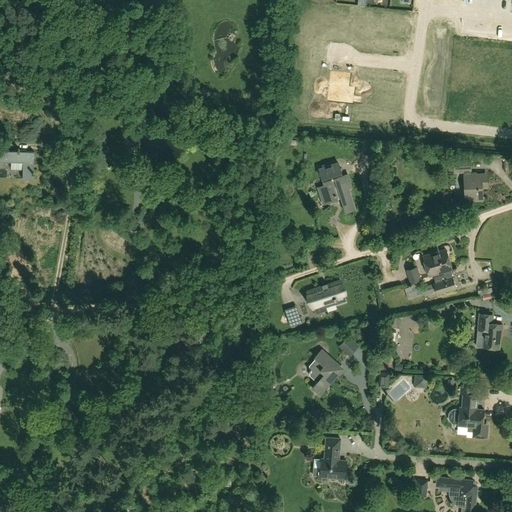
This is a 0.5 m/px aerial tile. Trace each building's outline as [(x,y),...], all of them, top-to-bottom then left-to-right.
[(363,32),(365,18),(342,15),(340,38),(355,40),(355,31),(363,32)] [(385,50),(388,25),(375,24),(376,21),(365,20),(362,40),(372,41),(371,50),(380,51),(380,50),(385,50)] [(407,39),(409,27),(388,25),(385,50),(390,51),(390,52),(398,53),(400,38),(407,39)] [(467,68),(470,41),(458,39),(456,62),(463,63),(463,67),(467,68)] [(479,64),(481,42),(470,41),(467,68),(471,68),(471,63),(479,64)] [(490,70),(492,43),(481,42),(479,64),(486,65),(486,70),(490,70)] [(502,67),(504,44),(492,43),(490,70),(494,71),(494,66),(502,67)] [(320,87),(323,62),(306,60),(303,85),(320,87)] [(334,74),(331,100),(352,102),(353,89),(346,89),(347,75),(334,74)] [(0,162),(23,162),(23,178),(34,178),(34,151),(0,150),(0,162)] [(477,172),(469,172),(469,170),(470,170),(470,160),(453,161),(454,171),(464,170),(464,175),(463,175),(464,198),(471,197),(472,201),(482,200),(481,189),(488,189),(487,173),(477,173),(477,172)] [(352,187),(348,174),(341,176),(340,173),(341,172),(338,162),(319,169),(322,178),(324,178),(325,182),(324,182),(325,185),(318,187),(321,196),(325,195),(328,203),(338,199),(337,198),(341,197),(346,212),(356,209),(349,188),(352,187)] [(443,272),(450,269),(452,269),(446,249),(423,257),(429,276),(443,272)] [(420,280),(417,267),(406,270),(410,283),(420,280)] [(456,288),(450,269),(443,272),(443,274),(434,277),(435,283),(420,287),(419,283),(411,285),(414,297),(422,294),(435,290),(436,294),(456,288)] [(322,285),(322,287),(314,289),(316,293),(309,295),(313,308),(314,308),(316,314),(327,310),(326,306),(337,303),(336,300),(337,299),(336,296),(344,294),(340,281),(332,283),(328,285),(327,283),(326,283),(327,285),(323,286),(322,284),(322,285)] [(485,331),(483,346),(499,348),(500,332),(501,332),(502,324),(492,323),(492,314),(479,313),(478,330),(485,331)] [(300,317),(289,321),(290,326),(302,322),(300,317)] [(404,347),(403,320),(393,321),(394,347),(404,347)] [(342,344),(353,354),(361,345),(351,335),(342,344)] [(318,381),(317,382),(313,387),(320,393),(340,371),(339,366),(322,350),(316,357),(317,358),(310,365),(311,375),(318,381)] [(380,372),(379,386),(387,387),(388,373),(380,372)] [(426,374),(413,374),(413,387),(426,387),(426,374)] [(467,426),(473,427),(472,438),(488,439),(489,423),(483,423),(484,409),(483,409),(483,410),(476,409),(477,395),(470,395),(471,388),(460,387),(460,393),(463,393),(462,408),(460,408),(460,409),(455,409),(453,410),(451,411),(450,413),(450,417),(451,420),(452,421),(454,422),(459,423),(459,424),(467,425),(467,426)] [(322,458),(321,469),(317,469),(316,480),(320,481),(320,476),(345,478),(346,460),(338,460),(340,438),(326,437),(324,458),(322,458)] [(459,506),(466,507),(465,511),(474,511),(476,486),(473,481),(437,477),(437,485),(449,487),(449,493),(450,499),(453,503),(457,505),(459,506)] [(425,497),(427,480),(416,479),(415,495),(425,497)]
